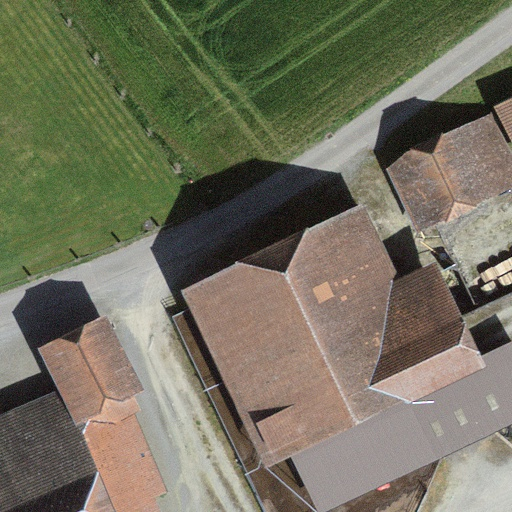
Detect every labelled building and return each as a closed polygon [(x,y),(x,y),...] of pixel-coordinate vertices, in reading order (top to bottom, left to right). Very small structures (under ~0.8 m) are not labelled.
[(511,110),(488,123),(511,172),(511,110)] [(481,198),(511,182),(511,172),(486,119),(434,144),(439,155),(392,178),(413,221),(477,190),(481,198)] [(338,237),(222,293),(327,511),(361,511),(424,482),(411,455),(511,407),(511,359),(505,346),(470,364),(449,322),(475,310),(455,267),(371,307),(338,237)] [(98,428),(131,411),(133,410),(101,342),(64,360),(82,395),(98,428)] [(0,511),(145,511),(140,500),(164,490),(131,411),(98,428),(82,395),(0,429),(0,511)]
